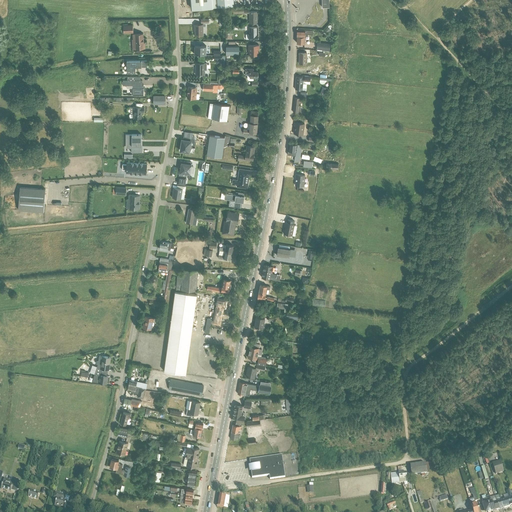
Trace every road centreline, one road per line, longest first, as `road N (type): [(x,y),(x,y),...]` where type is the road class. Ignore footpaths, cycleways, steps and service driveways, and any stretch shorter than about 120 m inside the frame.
road 1 (residential): [(88,511),(124,376),(178,90),(175,0)]
road 2 (primary): [(206,511),(282,119),(287,0)]
road 3 (track): [(511,323),(463,359),(450,390),(418,421),(408,451),(479,438),(511,393)]
